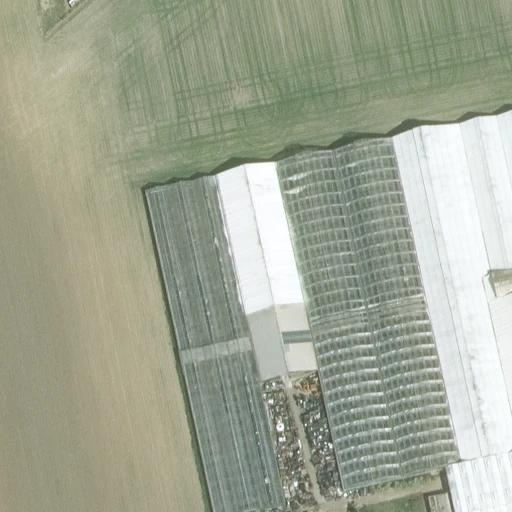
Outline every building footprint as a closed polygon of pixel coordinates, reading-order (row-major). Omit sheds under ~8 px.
[(511,116),(461,128),(493,281),(511,276),(511,116)] [(461,128),(392,142),(462,470),(511,458),(511,416),(489,307),(498,305),(493,281),(461,128)] [(392,142),(275,168),(305,308),(319,375),(344,495),(401,483),(446,473),(462,470),(392,142)] [(275,168),(217,180),(247,320),(305,308),(275,168)] [(217,180),(146,195),(212,511),(266,511),(287,508),(261,387),(247,320),(217,180)] [(511,276),(493,281),(498,305),(511,302),(511,276)] [(511,302),(498,305),(489,307),(511,416),(511,302)] [(305,308),(247,320),(261,387),(319,375),(305,308)] [(511,511),(511,458),(462,470),(446,473),(454,511),(511,511)]
